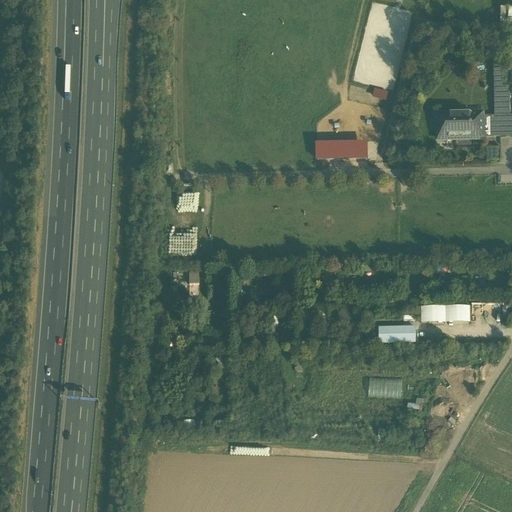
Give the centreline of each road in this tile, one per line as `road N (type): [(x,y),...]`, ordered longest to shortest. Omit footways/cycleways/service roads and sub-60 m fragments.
road 1 (motorway): [(70,0),(40,511)]
road 2 (motorway): [(64,511),(98,80)]
road 3 (track): [(417,511),(511,350)]
